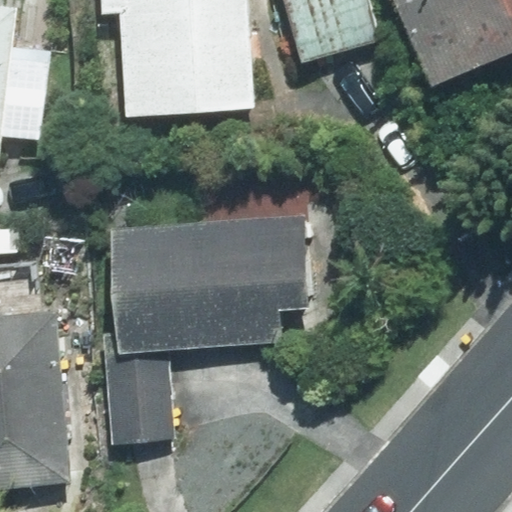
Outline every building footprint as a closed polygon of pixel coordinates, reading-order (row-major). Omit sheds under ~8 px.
[(0,0),(0,184),(12,185),(17,129),(56,133),(62,77),(23,73),(30,2),(0,0)] [(108,0),(109,11),(140,10),(144,97),(267,92),(263,0),(108,0)] [(394,27),(383,0),(300,0),(320,55),(394,27)] [(511,0),(422,0),(448,78),(511,49),(511,0)] [(187,439),(185,342),(298,340),(298,308),(325,307),(323,213),(139,216),(139,241),(141,326),(118,327),(121,440),(187,439)] [(0,476),(81,473),(73,309),(0,312),(0,476)]
